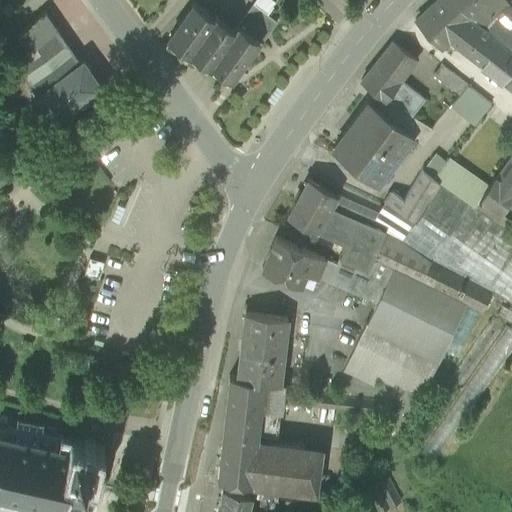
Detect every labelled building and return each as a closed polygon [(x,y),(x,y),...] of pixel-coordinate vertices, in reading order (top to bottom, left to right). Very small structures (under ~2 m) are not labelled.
[(213,14),(194,0),(167,39),(232,84),(263,41),(257,36),(237,22),(234,27),(214,13),(213,14)] [(273,4),(267,0),(253,0),(252,1),(267,12),(273,4)] [(457,0),(435,0),(416,18),(439,43),(447,35),(470,15),(470,14),(457,0)] [(508,1),(506,0),(457,0),(470,14),(470,15),(480,23),(492,13),(493,14),(495,13),(508,1)] [(267,12),(252,1),(237,22),(257,36),(264,26),(271,17),(272,15),(267,12)] [(511,19),(511,6),(508,1),(495,13),(497,14),(508,23),(511,19)] [(80,59),(44,7),(18,31),(27,44),(13,54),(37,89),(80,59)] [(497,14),(486,27),(500,38),(511,47),(511,25),(508,23),(497,14)] [(480,23),(470,15),(447,35),(482,62),(500,38),(486,27),(480,23)] [(276,21),(271,17),(264,26),(269,30),(276,21)] [(417,57),(393,38),(360,78),(383,96),(385,97),(401,76),(417,57)] [(511,47),(500,38),(482,62),(511,85),(511,47)] [(37,89),(31,93),(49,118),(84,94),(100,82),(99,82),(82,57),(37,89)] [(458,75),(441,61),(433,71),(450,85),(458,75)] [(468,82),(458,75),(450,85),(459,92),(468,82)] [(401,76),(385,97),(411,113),(425,95),(401,76)] [(100,82),(84,94),(91,103),(110,90),(103,80),(99,82),(100,82)] [(490,101),(468,82),(459,92),(451,102),(474,120),(490,101)] [(411,113),(385,97),(383,96),(376,105),(413,132),(419,138),(421,139),(431,125),(411,113)] [(376,105),(368,98),(330,148),(383,188),(419,138),(413,132),(376,105)] [(511,152),(495,175),(493,174),(487,183),(479,196),(496,208),(500,211),(511,192),(511,152)] [(471,172),(448,155),(433,174),(438,178),(458,191),(471,172)] [(422,166),(403,197),(391,189),(385,198),(414,216),(438,178),(433,174),(422,166)] [(487,183),(471,172),(458,191),(474,203),(479,196),(487,183)] [(384,227),(330,202),(335,192),(309,177),(288,213),(316,227),(345,239),(339,253),(339,254),(367,266),(372,254),(384,227)] [(458,191),(438,178),(414,216),(401,236),(430,256),(431,255),(442,261),(491,286),(511,298),(511,229),(505,225),(501,223),(491,215),(474,203),(458,191)] [(496,208),(479,196),(474,203),(491,215),(496,208)] [(500,211),(496,208),(491,215),(501,223),(510,218),(500,211)] [(430,256),(401,236),(384,227),(372,254),(393,265),(419,278),(430,256)] [(325,256),(276,235),(263,265),(300,281),(305,269),(317,274),(325,256)] [(90,253),(85,271),(99,276),(104,258),(90,253)] [(372,254),(367,266),(339,254),(336,261),(329,279),(375,299),(393,265),(372,254)] [(442,261),(431,255),(430,256),(419,278),(431,283),(442,261)] [(336,261),(325,256),(317,274),(329,279),(336,261)] [(491,286),(442,261),(431,283),(466,300),(481,308),(491,286)] [(419,278),(393,265),(375,299),(371,307),(342,367),(373,381),(376,374),(392,381),(393,379),(403,359),(430,373),(466,300),(431,283),(419,278)] [(287,316),(245,311),(244,312),(245,312),(237,376),(263,379),(279,381),(287,317),(287,316)] [(511,349),(511,330),(491,316),(405,439),(435,460),(511,349)] [(430,373),(403,359),(393,379),(421,392),(430,373)] [(237,376),(229,375),(217,477),(251,481),(256,439),(257,431),(261,398),(263,379),(237,376)] [(279,381),(263,379),(261,398),(280,400),(389,413),(391,400),(282,387),(283,382),(279,381)] [(280,400),(261,398),(257,431),(277,433),(280,400)] [(36,432),(32,426),(23,424),(16,428),(15,428),(14,432),(0,428),(0,489),(1,490),(0,493),(0,494),(2,495),(3,490),(20,494),(19,499),(22,500),(23,495),(40,499),(39,504),(41,504),(42,500),(62,504),(66,510),(73,511),(79,507),(82,494),(85,495),(85,494),(90,495),(90,492),(86,491),(91,468),(96,469),(96,467),(92,466),(92,465),(91,464),(95,447),(75,443),(74,446),(56,442),(57,437),(54,437),(53,441),(36,437),(37,433),(36,432)] [(321,447),(256,439),(251,481),(315,489),(321,447)] [(354,492),(364,511),(375,511),(400,499),(387,475),(354,492)] [(247,511),(249,507),(246,506),(249,494),(222,487),(216,511),(247,511)] [(309,511),(310,500),(284,500),(284,511),(309,511)]
